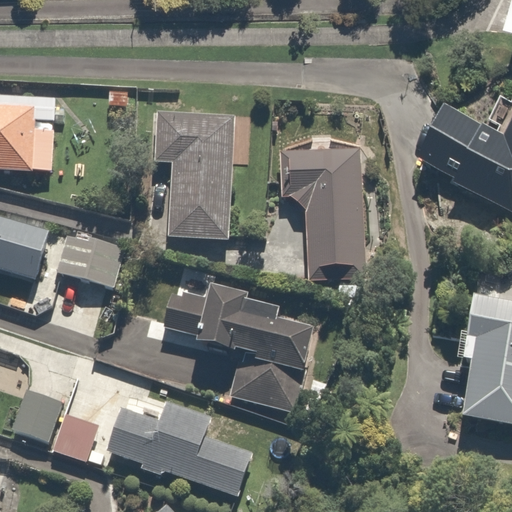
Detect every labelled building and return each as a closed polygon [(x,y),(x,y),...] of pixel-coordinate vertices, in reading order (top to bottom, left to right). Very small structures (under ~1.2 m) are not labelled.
[(52,110),(0,108),(0,175),(50,177),(52,110)] [(511,113),(495,147),(511,156),(511,172),(488,189),(508,219),(511,216),(511,113)] [(232,122),(153,119),(151,170),(169,171),(167,244),(227,247),(232,122)] [(485,139),(432,119),(419,154),(472,175),(485,139)] [(282,154),(283,198),(304,214),(305,278),(361,277),(359,152),(282,154)] [(0,219),(0,275),(30,284),(44,231),(0,219)] [(109,290),(119,247),(66,234),(56,278),(109,290)] [(193,357),(236,363),(230,402),(298,412),(310,334),(276,329),(277,317),(244,312),(246,297),(206,291),(204,306),(166,301),(160,338),(195,343),(193,357)] [(511,307),(469,303),(462,367),(469,367),(463,428),(511,432),(511,307)] [(60,409),(26,393),(8,433),(42,449),(60,409)] [(208,446),(214,427),(163,410),(156,428),(121,416),(106,459),(237,503),(252,460),(208,446)] [(97,430),(65,419),(52,455),(85,467),(97,430)]
